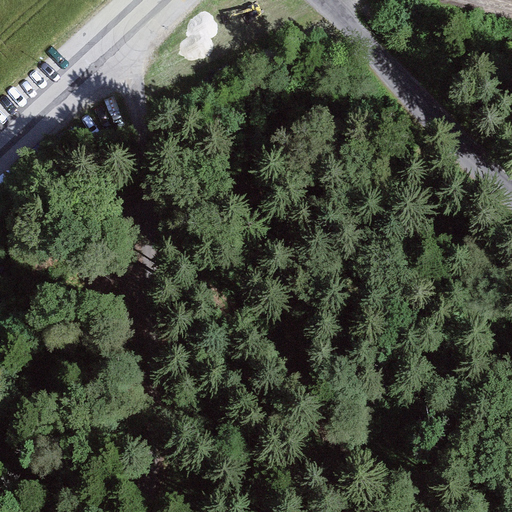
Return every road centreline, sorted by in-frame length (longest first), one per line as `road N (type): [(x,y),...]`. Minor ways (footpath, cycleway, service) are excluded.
road 1 (track): [(146,511),(159,447),(168,278),(157,154),(130,63)]
road 2 (tertiary): [(511,192),(321,0)]
